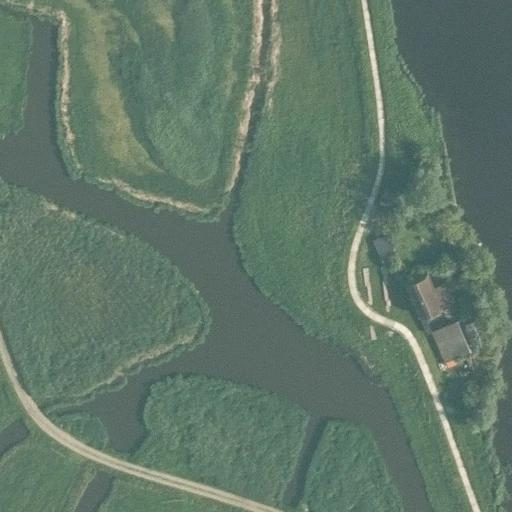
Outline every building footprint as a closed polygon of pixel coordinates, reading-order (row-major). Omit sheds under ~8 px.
[(384,265),(395,260),(390,249),(379,254),(384,265)] [(391,287),(389,267),(380,268),(380,274),(383,273),(383,275),(382,275),(383,284),(381,284),(385,312),(390,311),(387,288),(391,287)] [(368,268),(359,269),(361,290),(366,289),(366,298),(372,303),(370,284),(368,284),(367,276),(366,276),(366,274),(368,274),(368,268)] [(444,283),(433,288),(427,273),(405,282),(418,315),(440,306),(452,301),(444,283)] [(469,352),(456,322),(432,332),(445,362),(469,352)]
